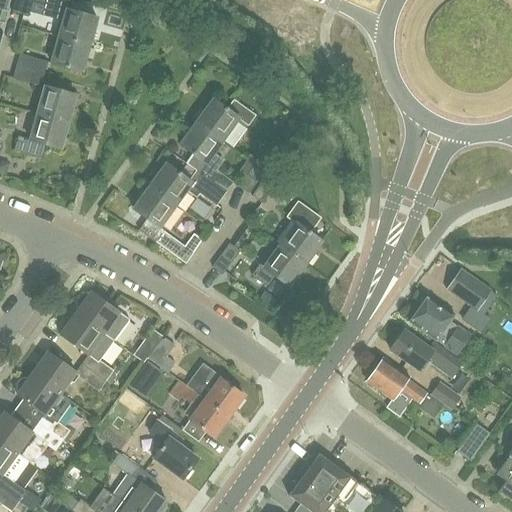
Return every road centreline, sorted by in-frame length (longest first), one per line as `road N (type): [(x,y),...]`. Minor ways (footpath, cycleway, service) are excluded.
road 1 (residential): [(470,511),(301,391)]
road 2 (secondary): [(358,287),(388,255),(456,131)]
road 3 (secondary): [(421,115),(358,287)]
road 4 (residential): [(301,391),(176,302)]
road 5 (secondary): [(218,511),(301,391)]
road 6 (residential): [(176,302),(249,195)]
road 7 (residential): [(176,302),(65,243)]
